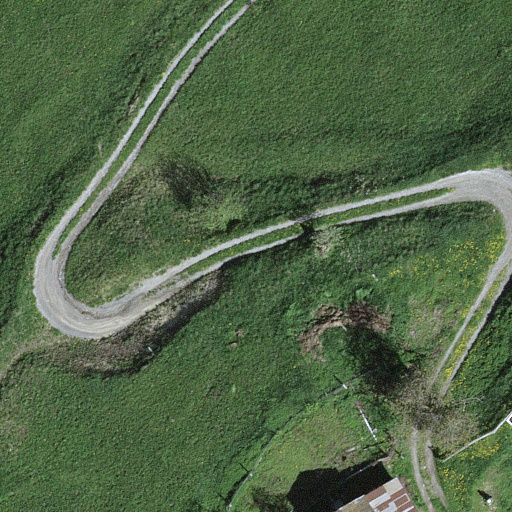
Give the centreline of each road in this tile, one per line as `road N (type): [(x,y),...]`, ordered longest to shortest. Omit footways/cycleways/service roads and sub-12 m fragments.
road 1 (track): [(238,0),(155,82),(51,230),(34,263),(41,299),(69,320),(164,272),(284,230),(498,188),(511,194)]
road 2 (track): [(511,270),(436,422),(430,471),(452,511)]
